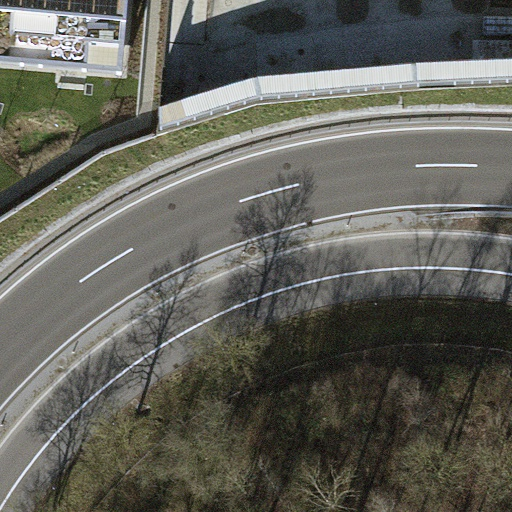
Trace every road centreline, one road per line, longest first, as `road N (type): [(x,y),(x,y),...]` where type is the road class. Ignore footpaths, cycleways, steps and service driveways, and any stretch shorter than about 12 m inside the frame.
road 1 (motorway): [(0,482),(66,399),(160,327),(227,293),(351,256),(511,257)]
road 2 (motorway): [(511,169),(358,173),(186,222),(108,264),(0,355)]
